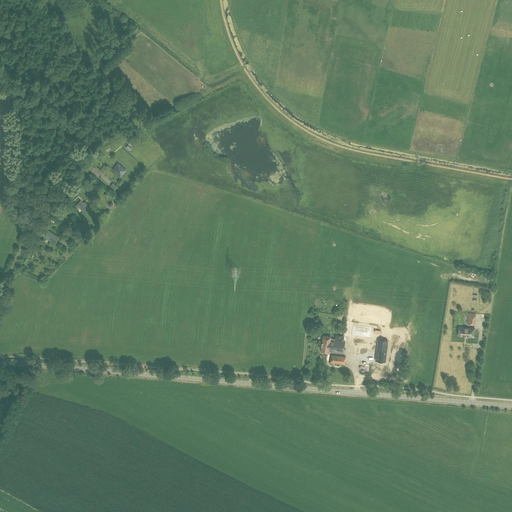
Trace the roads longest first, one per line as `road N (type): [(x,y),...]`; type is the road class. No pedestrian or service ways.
road 1 (unclassified): [(511,407),(0,363)]
road 2 (track): [(504,182),(335,148),(296,128),(245,73),(151,131)]
road 3 (track): [(96,162),(33,223),(0,298)]
road 4 (track): [(245,73),(239,64),(217,76),(202,73),(114,0)]
